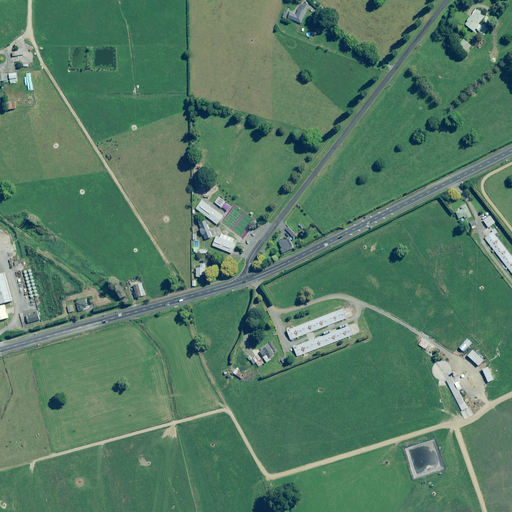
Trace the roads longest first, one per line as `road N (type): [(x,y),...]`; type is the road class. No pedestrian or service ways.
road 1 (unclassified): [(248,279),(254,251),(446,0)]
road 2 (trunk): [(248,279),(511,150)]
road 3 (trunk): [(0,349),(248,279)]
